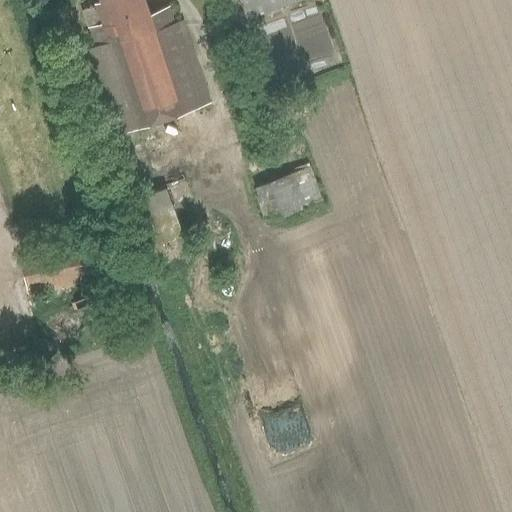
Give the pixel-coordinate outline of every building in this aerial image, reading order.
[(169,0),(156,5),(153,0),(98,0),(105,19),(87,26),(92,40),(83,43),(117,136),(215,99),(178,0),(169,0)] [(290,0),(225,0),(233,21),(290,0)] [(256,178),(264,214),(323,201),(316,166),(256,178)] [(167,184),(144,193),(156,224),(179,215),(167,184)] [(22,257),(30,294),(98,280),(90,243),(22,257)]
